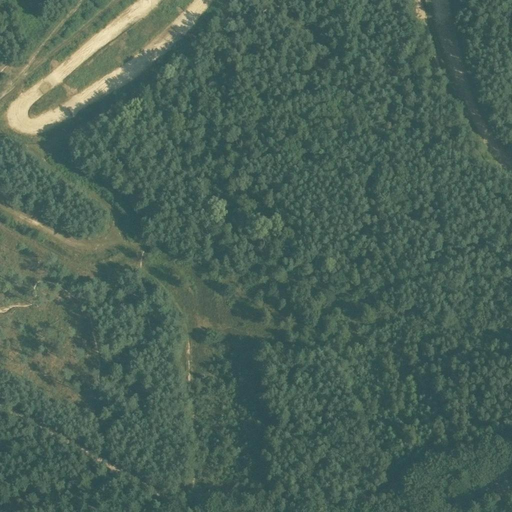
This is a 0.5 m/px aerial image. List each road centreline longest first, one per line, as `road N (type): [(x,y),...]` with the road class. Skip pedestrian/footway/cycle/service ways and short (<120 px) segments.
road 1 (track): [(160,495),(264,496),(317,509),(397,484)]
road 2 (track): [(0,403),(160,495)]
road 3 (track): [(397,484),(511,441)]
